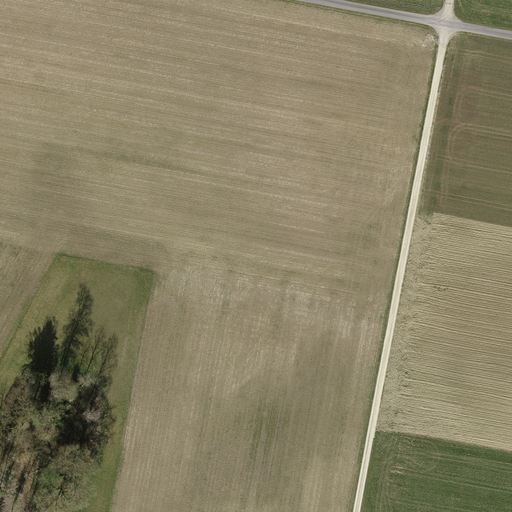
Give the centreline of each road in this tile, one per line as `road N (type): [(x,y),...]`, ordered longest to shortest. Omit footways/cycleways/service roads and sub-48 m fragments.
road 1 (track): [(357,511),(449,0)]
road 2 (track): [(318,0),(511,35)]
